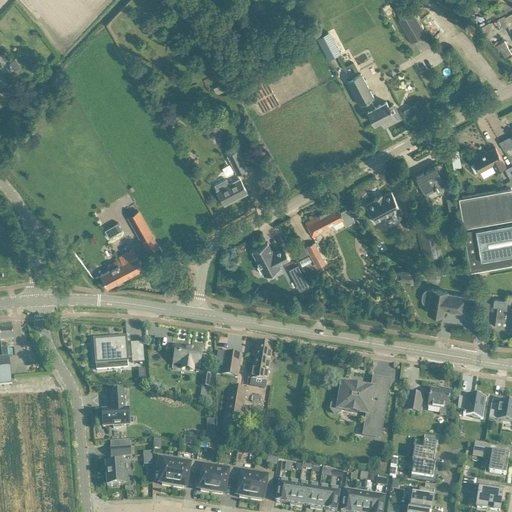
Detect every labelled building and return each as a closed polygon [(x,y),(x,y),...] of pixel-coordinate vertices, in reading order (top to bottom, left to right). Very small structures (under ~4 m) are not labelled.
[(475,1),(467,5),(471,13),(479,10),(475,1)] [(413,7),(398,15),(402,21),(400,23),(413,45),(426,38),(414,15),(417,13),(413,7)] [(511,10),(498,18),(503,28),(507,26),(510,31),(511,29),(511,10)] [(489,22),(480,27),(501,55),(510,50),(504,39),(499,41),(489,22)] [(314,37),(321,33),(318,28),(311,31),(314,37)] [(341,52),(329,31),(317,38),(328,59),(341,52)] [(347,80),(359,104),(365,101),(369,110),(367,110),(374,123),(385,117),(386,119),(388,124),(400,118),(394,104),(389,106),(386,101),(375,107),(371,99),(374,97),(362,73),(347,80)] [(495,147),(472,159),(479,171),(492,164),(496,170),(505,165),(495,147)] [(246,169),(237,150),(227,155),(237,173),(246,169)] [(445,185),(435,166),(416,176),(425,192),(434,187),(436,190),(445,185)] [(226,179),(215,184),(218,190),(217,190),(224,204),(247,192),(240,178),(229,184),(226,179)] [(511,188),(511,187),(458,197),(463,226),(511,217),(511,188)] [(381,194),(374,198),(375,200),(366,205),(375,222),(385,216),(386,218),(391,215),(390,213),(400,208),(391,191),(382,196),(381,194)] [(412,209),(409,195),(401,197),(404,211),(412,209)] [(347,208),(339,212),(337,208),(330,212),(329,210),(305,222),(313,237),(321,232),(320,230),(342,219),(345,225),(354,220),(347,208)] [(138,210),(127,216),(148,252),(158,246),(138,210)] [(431,213),(416,216),(425,259),(440,255),(431,213)] [(415,218),(405,221),(408,229),(417,226),(415,218)] [(511,221),(463,230),(470,271),(511,263),(511,221)] [(104,229),(108,237),(121,229),(117,222),(104,229)] [(278,264),(289,258),(284,247),(273,253),(267,242),(252,250),(259,265),(258,266),(261,272),(263,271),(265,275),(280,267),(278,264)] [(314,242),(305,247),(316,267),(325,262),(314,242)] [(307,253),(302,243),(294,248),(299,258),(307,253)] [(108,287),(144,268),(132,250),(115,259),(118,265),(101,274),(108,287)] [(308,285),(297,264),(289,269),(300,290),(308,285)] [(165,285),(164,293),(174,294),(175,287),(165,285)] [(463,312),(466,296),(446,293),(447,291),(431,288),(431,290),(428,289),(425,290),(423,293),(422,298),(423,301),(425,303),(428,304),(427,312),(443,314),(444,309),(463,312)] [(494,298),(493,306),(497,306),(496,316),(494,326),(506,328),(511,329),(511,307),(510,307),(511,300),(494,298)] [(12,331),(0,332),(0,342),(2,358),(0,358),(0,385),(10,384),(6,350),(14,349),(12,331)] [(127,347),(126,338),(114,339),(114,340),(111,340),(110,339),(94,341),(96,364),(97,371),(108,370),(108,364),(128,362),(127,358),(131,358),(132,364),(144,363),(143,343),(130,344),(131,347),(127,347)] [(266,383),(272,346),(257,344),(256,349),(253,349),(253,347),(251,357),(255,357),(251,380),(266,383)] [(193,368),(200,369),(202,352),(176,347),(173,365),(182,366),(181,371),(192,373),(193,368)] [(225,353),(222,375),(237,378),(241,356),(225,353)] [(208,388),(210,376),(203,375),(201,387),(208,388)] [(341,412),(341,411),(367,415),(363,436),(380,439),(390,381),(373,379),(371,390),(342,385),(341,394),(339,394),(337,404),(335,404),(331,406),(331,410),(333,414),(337,415),(341,412)] [(230,387),(222,432),(238,435),(246,390),(230,387)] [(431,390),(428,407),(435,408),(440,409),(439,416),(446,417),(447,410),(450,392),(443,390),(443,392),(431,390)] [(123,392),(110,393),(111,406),(112,406),(112,410),(102,411),(103,427),(113,427),(113,429),(121,429),(121,426),(129,426),(128,409),(125,409),(123,392)] [(409,394),(406,412),(420,414),(423,396),(409,394)] [(482,420),(486,399),(466,395),(466,399),(459,398),(457,410),(473,413),(472,419),(482,420)] [(511,403),(500,401),(499,407),(491,406),(488,420),(511,423),(511,403)] [(401,434),(394,433),(393,446),(399,447),(401,434)] [(412,461),(413,462),(413,461),(433,464),(435,454),(436,454),(438,444),(423,442),(423,444),(415,443),(412,461)] [(488,473),(505,476),(508,462),(505,462),(507,448),(475,443),(473,451),(485,453),(484,460),(490,461),(488,473)] [(130,448),(111,449),(111,458),(112,458),(112,464),(106,465),(107,487),(125,486),(123,464),(122,458),(130,457),(130,448)] [(172,488),(177,459),(157,456),(155,469),(162,470),(159,484),(162,484),(162,486),(172,488)] [(186,488),(188,474),(194,475),(196,462),(177,459),(172,488),(183,490),(183,488),(186,488)] [(436,473),(438,465),(433,464),(413,461),(413,462),(411,477),(420,478),(420,482),(432,484),(433,472),(436,473)] [(211,494),(215,468),(216,468),(216,465),(196,462),(194,475),(201,476),(198,490),(200,491),(200,492),(211,494)] [(386,465),(377,464),(376,471),(385,473),(386,465)] [(224,494),(227,480),(233,481),(235,468),(228,467),(228,470),(216,468),(215,468),(211,494),(222,496),(222,494),(224,494)] [(396,480),(397,468),(390,467),(389,478),(392,478),(392,480),(396,480)] [(465,467),(464,467),(463,478),(472,479),(469,467),(465,467)] [(250,500),(254,472),(235,468),(233,481),(239,482),(237,496),(239,497),(239,498),(250,500)] [(263,501),(265,486),(271,487),(274,475),(254,472),(250,500),(260,502),(261,500),(263,501)] [(359,480),(367,481),(368,474),(361,473),(359,480)] [(387,487),(388,481),(377,479),(376,486),(387,487)] [(476,507),(499,511),(503,492),(497,491),(499,483),(478,480),(476,489),(479,489),(476,507)] [(286,504),(289,482),(279,481),(275,503),(286,504)] [(296,507),(299,484),(289,482),(286,504),(290,505),(290,507),(296,507)] [(306,507),(309,486),(299,484),(296,507),(301,508),(302,506),(306,507)] [(316,511),(320,487),(309,486),(306,507),(310,508),(310,510),(316,511)] [(329,489),(320,487),(316,511),(321,511),(322,510),(326,510),(329,489)] [(335,511),(336,511),(340,491),(329,489),(326,510),(326,511),(335,511)] [(414,490),(411,509),(429,511),(428,511),(430,511),(432,502),(433,502),(435,494),(414,490)] [(351,511),(355,494),(344,492),(340,511),(351,511)] [(361,511),(364,496),(355,494),(351,511),(361,511)] [(371,511),(374,497),(364,496),(361,511),(371,511)] [(382,511),(385,499),(374,497),(371,511),(382,511)]
